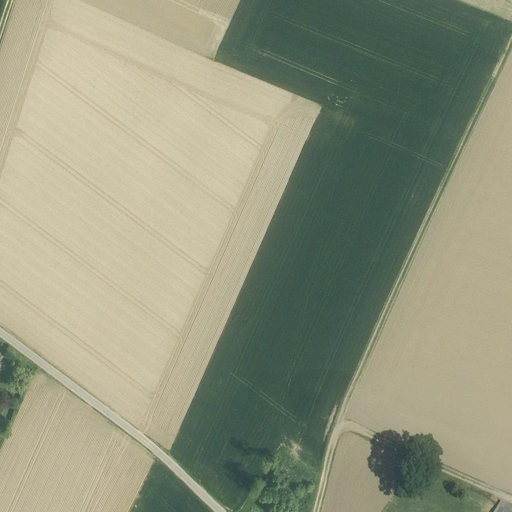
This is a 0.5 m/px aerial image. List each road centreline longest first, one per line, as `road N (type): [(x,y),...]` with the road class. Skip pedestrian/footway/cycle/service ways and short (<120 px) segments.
road 1 (track): [(341,425),(511,42)]
road 2 (unclassified): [(0,332),(154,448),(221,511)]
road 3 (track): [(315,511),(341,425),(511,502)]
